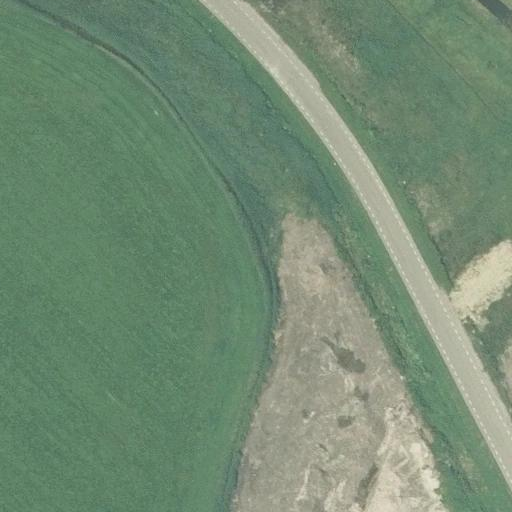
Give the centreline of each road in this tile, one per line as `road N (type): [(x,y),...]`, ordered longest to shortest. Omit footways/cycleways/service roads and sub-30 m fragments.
road 1 (track): [(91,118),(305,511)]
road 2 (track): [(0,167),(311,0)]
